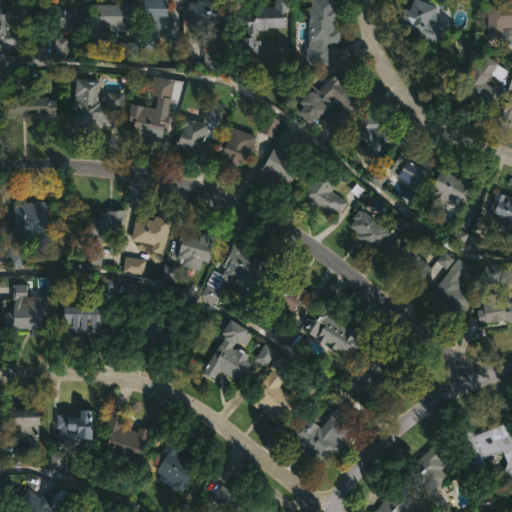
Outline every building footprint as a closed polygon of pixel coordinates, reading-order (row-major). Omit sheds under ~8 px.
[(170,0),(168,30),(160,30),(160,46),(144,46),(144,16),(146,16),(146,0),(170,0)] [(223,0),(223,2),(231,2),(231,25),(191,25),(191,2),(199,2),(199,0),(223,0)] [(258,33),(258,40),(262,40),(262,58),(247,59),(246,16),(256,15),(255,7),(276,7),(276,0),(291,0),(291,28),(269,28),(269,29),(260,30),(260,33),(258,33)] [(339,7),(339,24),(336,24),(336,29),(341,29),(341,43),(329,43),(328,64),(306,64),(307,47),(309,47),(310,7),(313,7),(313,0),(336,0),(336,7),(339,7)] [(422,0),(439,7),(438,29),(442,31),(437,43),(398,27),(406,8),(410,10),(413,0),(422,0)] [(511,0),(511,29),(506,29),(506,38),(489,38),(488,0),(511,0)] [(133,3),(132,26),(127,26),(127,31),(108,30),(108,44),(93,43),(94,4),(118,5),(118,3),(133,3)] [(0,5),(29,5),(29,47),(0,47),(0,5)] [(77,17),(77,33),(65,33),(65,28),(53,28),(53,6),(80,6),(80,17),(77,17)] [(67,57),(68,38),(54,37),(54,56),(67,57)] [(139,42),(138,60),(119,59),(120,42),(139,42)] [(219,48),(204,48),(203,69),(219,70),(219,48)] [(499,64),(500,65),(502,62),(509,67),(507,70),(509,72),(502,82),(492,74),(486,83),(502,94),(496,103),(494,102),(488,109),(474,100),(472,102),(458,91),(485,53),(499,64)] [(344,84),(363,104),(347,120),(338,111),(342,107),(337,103),(328,112),(325,109),(309,124),(298,113),(306,105),(305,104),(302,107),(293,98),(309,81),(318,90),(339,70),(349,80),(344,84)] [(171,98),(168,115),(171,116),(168,129),(166,129),(163,142),(127,134),(133,105),(156,110),(159,97),(150,95),(154,76),(175,80),(171,98)] [(100,92),(99,100),(103,100),(103,102),(107,103),(108,91),(126,93),(124,110),(110,109),(109,123),(103,122),(103,127),(93,126),(92,133),(74,131),(76,110),(72,110),(73,98),(76,98),(77,78),(101,80),(100,92)] [(511,119),(502,116),(511,88),(511,119)] [(59,100),(59,113),(53,113),(53,130),(41,130),(41,115),(29,115),(29,119),(20,119),(20,115),(9,115),(10,97),(50,98),(50,100),(59,100)] [(227,107),(216,139),(206,135),(199,155),(175,146),(178,138),(180,138),(184,128),(182,127),(185,116),(204,122),(207,112),(211,113),(214,102),(227,107)] [(377,128),(382,133),(385,130),(396,140),(375,163),(358,148),(361,143),(349,132),(369,111),(382,123),(377,128)] [(272,138),(280,121),(266,115),(259,132),(272,138)] [(257,137),(250,155),(252,155),(248,165),(241,162),(240,165),(225,158),(226,156),(220,154),(224,143),(226,144),(233,127),(257,137)] [(313,146),(287,191),(259,175),(275,146),(277,147),(286,130),(313,146)] [(404,147),(423,157),(424,156),(431,160),(430,162),(435,165),(431,172),(433,174),(429,182),(424,180),(419,188),(391,172),(404,147)] [(477,185),(468,200),(464,198),(459,207),(447,200),(444,206),(434,200),(436,196),(430,193),(446,165),(471,179),(470,181),(477,185)] [(341,179),(332,191),(349,203),(337,220),(301,195),(313,178),(319,182),(329,167),(343,177),(341,179)] [(511,236),(506,234),(511,222),(489,214),(497,192),(511,197),(511,236)] [(49,202),(51,236),(29,238),(25,243),(26,266),(10,266),(10,242),(21,242),(25,232),(16,232),(15,205),(49,202)] [(113,208),(113,209),(126,210),(126,221),(124,221),(124,244),(103,244),(103,265),(87,265),(87,241),(97,241),(97,232),(92,232),(93,217),(100,217),(100,213),(107,213),(107,208),(113,208)] [(360,209),(364,212),(365,211),(391,233),(379,249),(375,246),(373,248),(359,237),(361,234),(350,226),(355,220),(353,218),(360,209)] [(146,212),(145,214),(149,215),(149,219),(155,220),(156,215),(172,219),(164,255),(152,252),(153,246),(131,241),(138,212),(146,212)] [(182,232),(199,237),(200,235),(204,236),(205,233),(215,236),(213,244),(215,245),(210,262),(204,260),(201,271),(183,266),(185,259),(179,258),(182,246),(178,245),(182,232)] [(484,239),(469,235),(465,248),(479,253),(484,239)] [(244,252),(253,257),(254,254),(260,257),(259,259),(269,264),(266,269),(269,271),(259,290),(239,279),(237,283),(228,278),(216,305),(201,296),(214,271),(222,275),(226,268),(223,266),(234,244),(245,250),(244,252)] [(405,246),(422,257),(421,258),(433,268),(423,280),(420,277),(416,282),(406,273),(410,267),(398,258),(401,254),(399,253),(405,246)] [(446,269),(453,259),(444,251),(436,261),(446,269)] [(147,261),(143,276),(124,272),(128,256),(147,261)] [(468,308),(459,320),(430,296),(460,258),(471,267),(460,280),(465,284),(461,289),(472,298),(465,306),(468,308)] [(502,284),(483,278),(488,262),(507,269),(502,284)] [(161,279),(175,281),(177,266),(163,264),(161,279)] [(115,279),(102,279),(101,298),(114,298),(115,279)] [(277,279),(285,283),(286,281),(292,284),(295,281),(311,293),(304,303),(302,301),(290,318),(264,300),(277,279)] [(28,284),(28,305),(46,305),(46,313),(44,313),(44,336),(32,335),(32,328),(6,327),(6,308),(13,308),(14,295),(7,295),(7,286),(14,286),(14,284),(28,284)] [(500,294),(501,301),(510,301),(511,301),(511,323),(504,321),(481,325),(479,311),(485,309),(484,304),(489,303),(488,296),(500,294)] [(104,309),(103,335),(66,333),(67,308),(63,308),(63,298),(77,298),(76,307),(104,309)] [(171,330),(163,350),(134,338),(148,305),(164,311),(159,325),(171,330)] [(340,323),(348,328),(351,324),(360,329),(357,335),(361,337),(360,339),(363,342),(356,353),(350,349),(347,354),(338,349),(337,350),(316,337),(322,329),(309,321),(317,307),(340,323)] [(251,336),(246,344),(243,342),(241,345),(238,343),(233,348),(239,350),(240,349),(248,353),(247,353),(250,355),(247,360),(253,364),(244,380),(240,377),(236,384),(226,378),(227,375),(220,371),(213,381),(202,374),(226,335),(224,334),(233,320),(250,331),(248,334),(251,336)] [(266,366),(275,351),(264,344),(254,359),(266,366)] [(407,368),(397,380),(394,378),(386,388),(368,375),(363,382),(371,389),(364,399),(346,386),(377,344),(407,368)] [(299,403),(280,423),(251,397),(273,371),(270,368),(282,354),(284,354),(287,357),(287,359),(297,367),(281,387),(299,403)] [(30,408),(30,411),(42,410),(42,425),(39,426),(39,437),(23,438),(23,426),(17,426),(17,409),(30,408)] [(93,410),(92,424),(94,424),(93,444),(61,443),(60,466),(51,465),(52,440),(60,441),(60,437),(58,437),(58,429),(57,428),(58,414),(81,417),(81,410),(93,410)] [(136,430),(139,431),(140,425),(152,429),(150,436),(156,438),(148,461),(103,446),(106,435),(104,434),(111,410),(126,415),(123,425),(136,430)] [(344,428),(334,439),(344,447),(335,459),(329,454),(323,460),(300,442),(302,439),(296,434),(309,418),(322,429),(333,415),(345,426),(344,428)] [(506,422),(510,432),(511,431),(511,473),(506,471),(509,461),(503,447),(485,455),(493,472),(474,480),(453,429),(471,421),(476,432),(506,422)] [(192,484),(183,496),(154,475),(161,465),(155,461),(173,436),(187,446),(181,455),(202,470),(192,484)] [(15,463),(27,464),(27,444),(15,443),(15,463)] [(441,487),(432,495),(430,492),(424,498),(403,476),(437,444),(447,455),(441,460),(447,467),(443,470),(450,478),(441,487)] [(222,483),(234,493),(241,486),(256,498),(258,497),(277,511),(230,511),(212,496),(222,483)] [(374,511),(395,483),(419,500),(409,511),(374,511)] [(32,490),(40,498),(44,493),(54,501),(50,506),(56,511),(17,511),(13,508),(30,488),(32,490)] [(428,503),(434,511),(441,511),(448,506),(438,494),(428,503)] [(121,511),(120,511),(101,511),(111,501),(121,511)]
